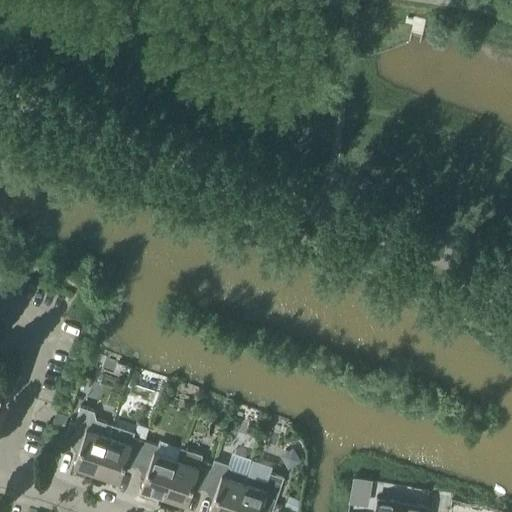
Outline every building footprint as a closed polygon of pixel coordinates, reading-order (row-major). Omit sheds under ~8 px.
[(96,472),(112,424),(96,419),(95,411),(81,406),(75,422),(70,420),(66,433),(71,435),(68,442),(80,446),(73,464),(82,467),(82,471),(92,475),(94,471),(96,472)] [(64,425),(68,414),(56,410),(53,422),(64,425)] [(136,465),(145,440),(133,436),(135,432),(112,424),(96,472),(98,473),(98,477),(108,480),(110,477),(119,480),(125,462),(136,465)] [(164,495),(176,459),(155,452),(157,445),(145,440),(136,465),(147,469),(141,487),(150,490),(150,495),(160,498),(163,495),(164,495)] [(204,488),(213,463),(201,459),(203,455),(180,447),(176,459),(164,495),(166,495),(165,500),(175,503),(178,500),(187,503),(193,484),(204,488)] [(230,465),(214,459),(213,463),(204,488),(215,492),(209,510),(214,511),(233,511),(244,482),(247,474),(232,469),(230,465)] [(247,474),(244,482),(233,511),(258,511),(260,508),(272,511),(284,477),(269,472),(266,474),(264,480),(247,474)] [(425,511),(426,507),(377,499),(374,511),(425,511)]
